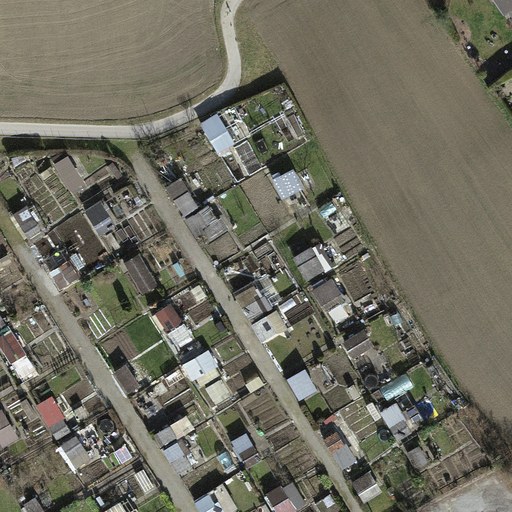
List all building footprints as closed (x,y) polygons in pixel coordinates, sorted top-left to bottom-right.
[(511,18),(511,0),(494,0),(503,13),(507,10),(511,18)] [(205,122),(219,153),(239,144),(224,113),(205,122)] [(226,151),(240,180),(265,168),(251,139),(226,151)] [(74,155),(60,161),(71,192),(85,187),(74,155)] [(298,169),(278,179),(287,197),(307,187),(298,169)] [(171,185),(187,215),(201,208),(186,178),(171,185)] [(220,204),(190,217),(200,241),(231,228),(220,204)] [(36,243),(42,262),(72,251),(65,232),(36,243)] [(319,247),(298,255),(307,280),(329,271),(319,247)] [(148,294),(162,285),(144,256),(130,265),(148,294)] [(334,277),(315,290),(332,316),(351,303),(334,277)] [(279,283),(261,290),(267,308),(286,301),(279,283)] [(175,303),(157,312),(167,333),(186,323),(175,303)] [(297,303),(283,310),(293,329),(307,322),(297,303)] [(0,352),(3,360),(18,354),(0,305),(0,352)] [(263,340),(289,333),(283,312),(258,320),(263,340)] [(347,340),(356,358),(376,348),(368,330),(347,340)] [(194,381),(222,367),(214,350),(185,364),(194,381)] [(130,393),(143,386),(130,362),(117,370),(130,393)] [(183,370),(156,383),(161,395),(189,382),(183,370)] [(293,378),(301,398),(318,390),(310,371),(293,378)] [(0,434),(6,446),(22,438),(7,407),(0,409),(0,434)] [(169,443),(194,432),(189,420),(164,431),(169,443)] [(326,438),(343,466),(357,458),(341,430),(326,438)] [(235,438),(246,468),(264,461),(253,432),(235,438)] [(77,467),(93,460),(82,436),(66,443),(77,467)] [(168,447),(180,474),(194,468),(183,441),(168,447)] [(367,501),(385,491),(373,471),(356,482),(367,501)] [(277,511),(294,511),(307,508),(299,481),(270,490),(277,511)] [(204,511),(240,511),(229,484),(198,496),(204,511)] [(31,511),(47,511),(42,496),(27,501),(31,511)] [(104,511),(103,511),(129,511),(123,501),(104,511)]
